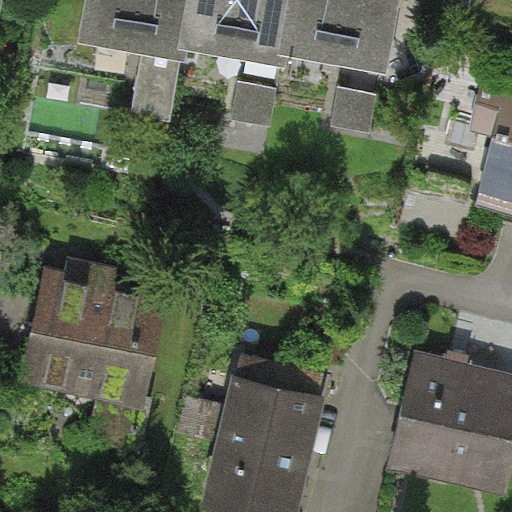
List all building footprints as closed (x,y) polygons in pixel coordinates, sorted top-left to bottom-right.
[(0,0),(0,42),(6,44),(15,0),(0,0)] [(196,0),(95,0),(89,42),(188,57),(189,45),(196,0)] [(196,0),(189,45),(288,60),(290,50),(297,0),(196,0)] [(297,0),(290,50),(405,67),(414,0),(297,0)] [(333,126),(374,136),(387,90),(345,79),(333,126)] [(511,102),(492,202),(511,206),(511,102)] [(176,295),(47,270),(25,379),(154,405),(176,295)] [(511,475),(511,377),(423,354),(392,469),(506,499),(511,475)] [(306,511),(335,376),(242,356),(210,505),(245,511),(306,511)]
